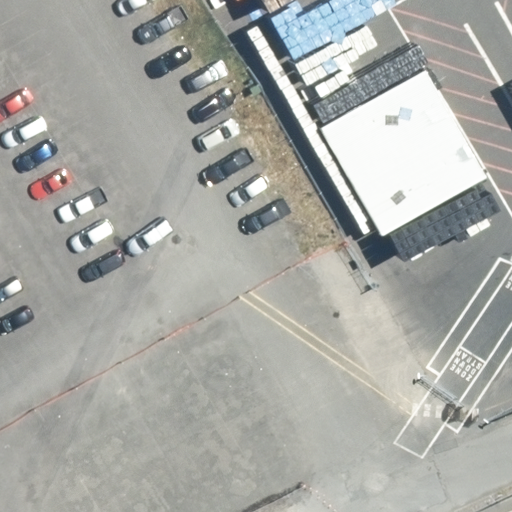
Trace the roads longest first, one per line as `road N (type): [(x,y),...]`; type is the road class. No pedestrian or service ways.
road 1 (unknown): [(0,207),(72,332),(0,375)]
road 2 (unknown): [(374,511),(511,446)]
